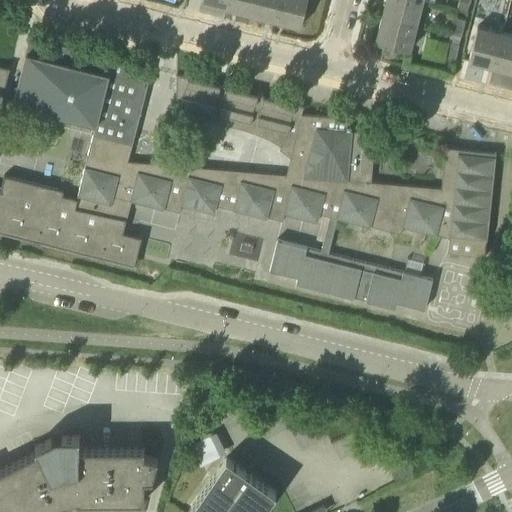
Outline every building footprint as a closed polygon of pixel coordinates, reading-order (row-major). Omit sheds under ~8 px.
[(228,0),(227,8),(251,14),(254,0),(228,0)] [(254,0),(251,14),(276,20),(280,0),(254,0)] [(307,0),(280,0),(276,20),(301,26),(307,0)] [(422,0),(385,0),(382,16),(416,24),(422,0)] [(410,49),(416,24),(382,16),(375,41),(410,49)] [(450,33),(461,36),(466,19),(455,16),(450,33)] [(493,67),(502,32),(477,26),(469,61),(493,67)] [(511,71),(511,34),(502,32),(493,67),(511,71)] [(424,308),(426,308),(424,313),(452,321),(461,285),(450,282),(453,271),(435,267),(433,278),(419,275),(424,257),(409,254),(404,271),(328,252),(338,215),(403,231),(404,226),(435,233),(449,237),(448,252),(485,256),(496,152),(495,152),(495,154),(446,149),(447,142),(446,142),(441,187),(372,181),(376,132),(352,130),(353,118),(302,113),(304,107),(307,108),(307,106),(176,73),(176,97),(182,99),(181,103),(194,107),(192,116),(245,129),(257,133),(270,139),(281,145),(280,149),(281,149),(282,146),(293,148),(286,173),(128,160),(152,67),(30,36),(13,102),(95,123),(77,197),(76,203),(77,204),(79,194),(111,202),(111,203),(112,204),(112,203),(127,207),(129,199),(131,200),(132,199),(179,211),(179,212),(180,212),(182,203),(214,211),(214,212),(215,212),(217,204),(235,209),(235,208),(282,220),(283,221),(285,212),(317,220),(317,221),(318,221),(320,213),(330,215),(321,250),(307,247),(307,246),(277,239),(270,269),(271,269),(271,268),(298,275),(296,282),(298,282),(353,296),(354,297),(355,295),(366,298),(366,300),(367,300),(367,299),(395,306),(394,307),(396,307),(397,300),(425,307),(424,308)] [(455,61),(459,44),(449,42),(445,58),(455,61)] [(123,232),(131,200),(129,199),(127,207),(112,203),(112,204),(111,203),(111,202),(79,194),(77,204),(76,203),(77,197),(63,194),(64,189),(4,174),(0,190),(0,106),(10,69),(11,68),(0,64),(0,230),(135,265),(142,237),(123,232)] [(62,124),(93,132),(95,123),(64,116),(62,124)] [(203,457),(225,444),(216,429),(194,442),(203,457)] [(37,450),(2,468),(0,468),(0,511),(48,511),(67,503),(66,501),(77,498),(77,501),(145,500),(145,479),(153,479),(158,457),(145,454),(145,447),(80,448),(80,435),(62,435),(62,439),(52,441),(51,438),(35,445),(37,450)] [(261,511),(276,492),(227,457),(187,511),(261,511)]
